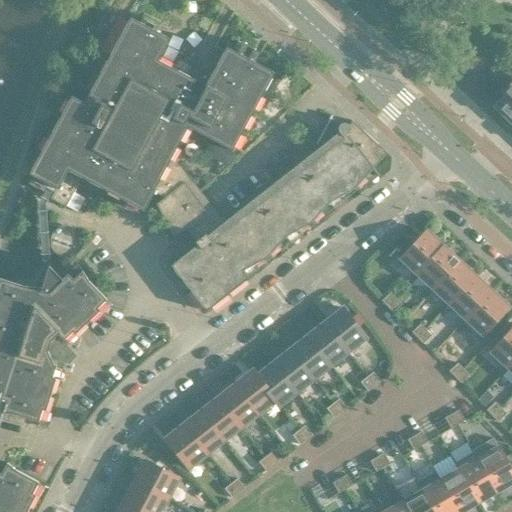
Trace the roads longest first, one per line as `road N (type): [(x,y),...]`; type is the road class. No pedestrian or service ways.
road 1 (residential): [(66,511),(120,420),(427,175)]
road 2 (tertiary): [(451,155),(283,0)]
